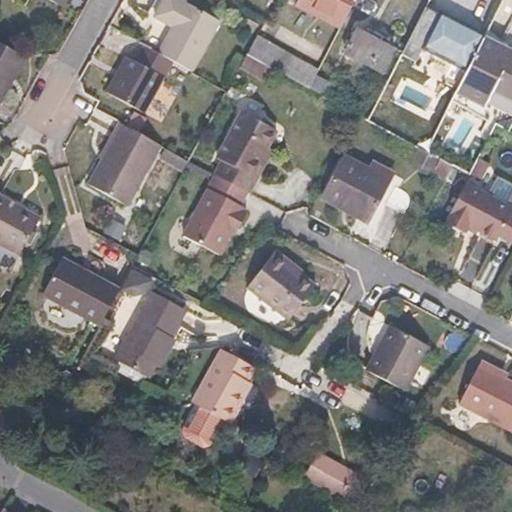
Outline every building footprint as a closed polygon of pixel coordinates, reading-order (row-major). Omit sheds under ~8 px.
[(66,0),(57,0),(55,5),(62,9),(66,0)] [(157,0),(152,11),(169,20),(154,48),(176,60),(187,66),(215,14),(189,0),(157,0)] [(354,0),(294,0),(286,17),(333,42),(354,0)] [(439,12),(425,5),(401,53),(415,60),(422,47),(466,71),(484,36),(484,35),(440,11),(439,12)] [(395,48),(356,28),(344,50),(383,71),(395,48)] [(256,36),(245,55),(309,89),(310,88),(316,76),(319,70),(256,36)] [(511,51),(484,36),(466,71),(456,92),(481,105),(490,88),(511,100),(511,51)] [(136,60),(127,55),(108,91),(146,112),(176,60),(154,48),(145,43),(136,60)] [(0,107),(25,62),(0,47),(0,107)] [(335,86),(316,76),(310,88),(329,97),(335,86)] [(275,131),(236,111),(212,157),(221,161),(225,163),(218,177),(250,194),(266,162),(261,159),(267,147),(275,131)] [(109,135),(117,139),(104,161),(100,159),(86,184),(125,206),(159,146),(116,122),(109,135)] [(117,139),(109,135),(96,157),(100,159),(104,161),(117,139)] [(272,149),(267,147),(261,159),(266,162),(272,149)] [(393,179),(347,155),(325,196),(370,220),(393,179)] [(225,163),(221,161),(214,175),(218,177),(225,163)] [(509,209),(461,184),(440,224),(461,235),(463,231),(491,245),(493,241),(507,214),(509,209)] [(243,206),(208,188),(183,237),(217,255),(229,232),(234,223),(239,226),(247,212),(242,209),(243,206)] [(37,222),(0,200),(0,250),(15,259),(37,222)] [(511,216),(507,214),(493,241),(511,250),(511,216)] [(239,226),(234,223),(229,232),(235,235),(239,226)] [(292,266),(275,253),(246,290),(288,324),(315,290),(289,269),(292,266)] [(116,291),(59,259),(39,295),(97,327),(116,291)] [(179,308),(144,290),(108,358),(142,377),(150,363),(155,366),(166,346),(160,343),(166,332),(179,308)] [(427,347),(393,328),(369,373),(403,392),(427,347)] [(171,336),(166,332),(160,343),(166,346),(171,336)] [(251,366),(217,348),(188,401),(192,403),(224,419),(229,422),(245,392),(239,389),(245,378),(251,366)] [(511,375),(494,366),(491,371),(511,382),(511,375)] [(511,382),(491,371),(470,410),(511,432),(511,382)] [(251,381),(245,378),(239,389),(245,392),(251,381)] [(345,389),(339,402),(397,427),(403,413),(345,389)] [(224,419),(192,403),(186,415),(217,432),(224,419)] [(217,432),(186,415),(178,429),(181,437),(202,448),(210,445),(217,432)] [(260,459),(243,449),(234,466),(251,475),(260,459)] [(354,475),(316,454),(303,479),(341,500),(354,475)]
